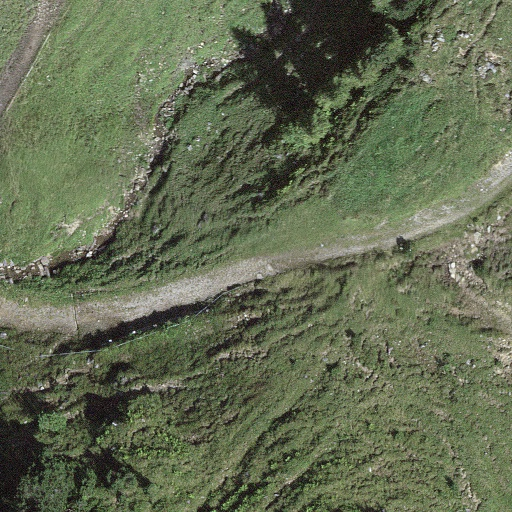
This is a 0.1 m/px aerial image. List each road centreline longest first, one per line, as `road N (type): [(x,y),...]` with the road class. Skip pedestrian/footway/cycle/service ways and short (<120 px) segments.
road 1 (track): [(511,156),(444,208),(239,280),(74,313),(0,304)]
road 2 (track): [(444,208),(511,336)]
